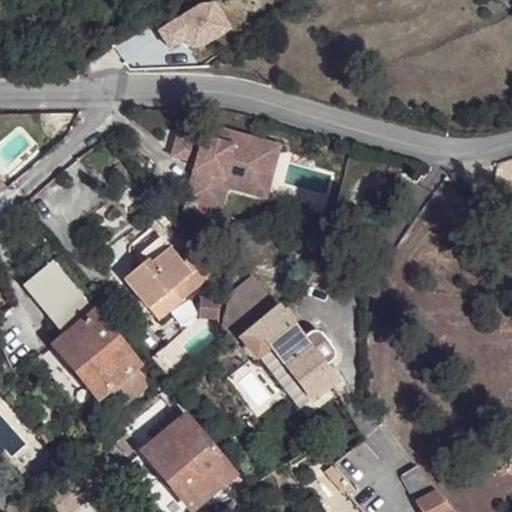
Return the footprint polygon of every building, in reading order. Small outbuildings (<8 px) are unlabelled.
[(203,136),(201,142),(177,136),(172,157),(196,163),(186,200),(211,206),(219,177),(246,185),(251,167),(268,171),(275,143),(221,128),(218,140),(203,136)] [(219,177),(211,206),(221,209),(227,187),(267,198),(281,144),(275,143),(268,171),(251,167),(246,185),(219,177)] [(147,261),(124,280),(160,322),(183,302),(182,301),(206,281),(197,270),(187,259),(182,263),(161,238),(142,254),(147,261)] [(24,287),(65,337),(100,308),(95,302),(89,307),(53,263),(24,287)] [(197,270),(206,281),(210,278),(201,267),(197,270)] [(225,316),(243,338),(279,308),(252,276),(230,295),(225,316)] [(218,319),(219,299),(200,298),(199,318),(218,319)] [(65,337),(54,346),(99,400),(103,396),(129,375),(140,389),(147,383),(146,382),(148,380),(138,368),(138,367),(97,317),(103,312),(100,308),(65,337)] [(279,308),(243,338),(242,339),(258,358),(271,347),(313,400),(337,381),(325,366),(333,359),(335,356),(334,352),(333,349),(321,334),(319,333),(315,332),(312,332),(303,339),(291,323),(282,312),(279,308)] [(287,308),(282,312),(291,323),(296,320),(287,308)] [(327,330),(321,334),(330,346),(336,342),(327,330)] [(152,358),(171,381),(182,371),(163,348),(152,358)] [(156,373),(148,380),(159,392),(166,385),(156,373)] [(103,396),(115,410),(140,389),(129,375),(103,396)] [(158,439),(143,452),(191,510),(235,475),(186,416),(184,418),(177,409),(151,430),(158,439)] [(42,430),(36,434),(45,445),(51,440),(42,430)] [(127,433),(116,443),(128,456),(133,451),(132,450),(138,446),(127,433)] [(109,442),(86,464),(104,484),(124,466),(119,461),(123,458),(109,442)] [(86,464),(46,499),(57,511),(72,511),(104,484),(86,464)] [(401,476),(420,511),(453,511),(436,491),(435,491),(416,466),(401,476)] [(325,473),(344,495),(351,489),(331,467),(325,473)]
